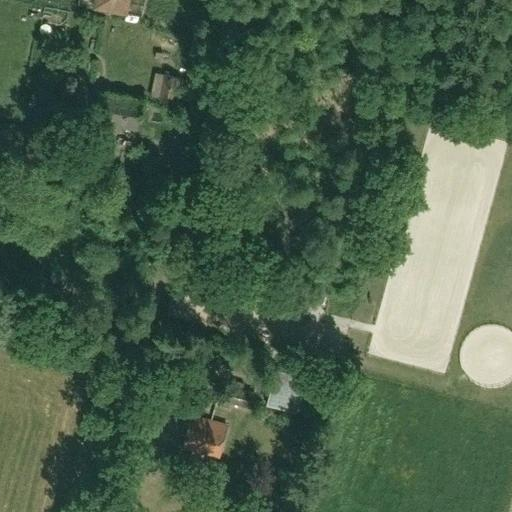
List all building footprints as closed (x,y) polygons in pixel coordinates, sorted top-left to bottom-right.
[(94,0),(92,10),(126,17),(129,0),(94,0)] [(207,85),(214,52),(200,50),(193,82),(207,85)] [(185,104),(186,100),(176,98),(180,78),(163,75),(160,87),(156,105),(173,108),(174,102),(185,104)] [(132,125),(137,99),(97,91),(90,125),(109,129),(111,121),(132,125)] [(61,179),(69,141),(28,133),(21,172),(61,179)] [(225,220),(215,255),(242,262),(251,227),(225,220)] [(206,360),(228,365),(234,344),(210,338),(206,360)] [(297,414),(307,379),(275,371),(266,405),(297,414)] [(253,393),(243,390),(219,383),(214,400),(240,407),(249,409),(253,393)] [(180,446),(216,454),(223,425),(187,416),(180,446)]
